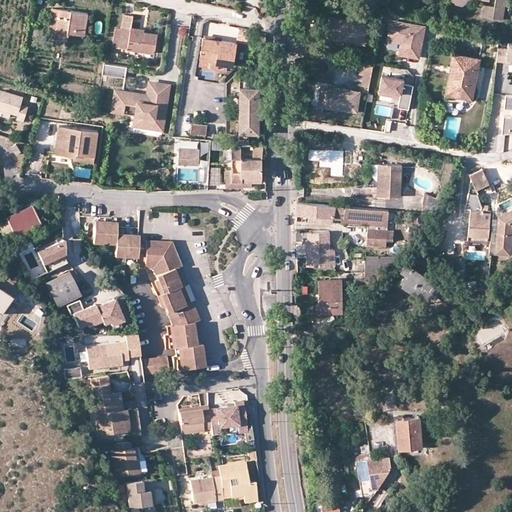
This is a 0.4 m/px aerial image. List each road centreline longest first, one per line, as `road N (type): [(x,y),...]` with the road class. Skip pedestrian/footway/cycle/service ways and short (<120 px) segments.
road 1 (secondary): [(282,199),(295,511)]
road 2 (residential): [(260,224),(228,201),(142,202),(14,182)]
road 3 (residential): [(490,159),(283,123)]
road 4 (residential): [(260,224),(249,241),(245,282),(261,380)]
road 5 (residential): [(261,380),(273,511)]
road 6 (residential): [(154,0),(283,23)]
road 7 (residential): [(261,380),(177,389),(169,397),(174,431)]
